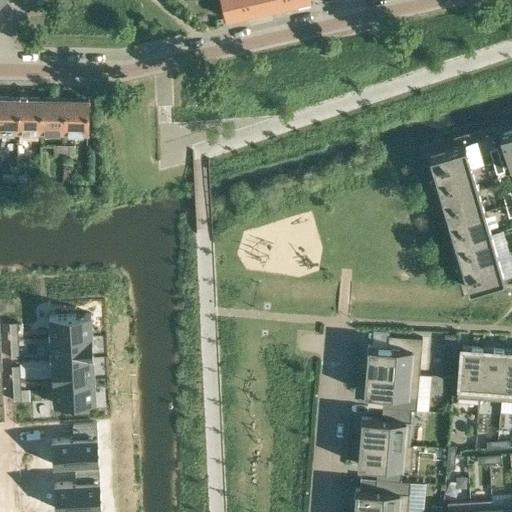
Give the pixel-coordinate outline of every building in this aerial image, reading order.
[(247,12),(244,0),(222,0),(226,17),(247,12)] [(266,0),(244,0),(247,12),(268,7),(266,0)] [(0,96),(0,129),(19,130),(19,97),(0,96)] [(19,97),(19,130),(42,131),(43,97),(19,97)] [(43,97),(42,131),(65,132),(66,98),(43,97)] [(66,98),(65,132),(88,132),(89,99),(66,98)] [(510,169),(511,168),(511,129),(500,133),(510,169)] [(476,168),(489,164),(483,140),(470,143),(476,168)] [(54,156),(64,156),(65,143),(54,143),(54,156)] [(75,143),(65,143),(64,156),(75,156),(75,143)] [(472,166),(465,143),(430,154),(436,177),(472,166)] [(501,158),(497,147),(490,149),(493,160),(501,158)] [(504,170),(501,158),(493,160),(496,172),(504,170)] [(478,188),(472,166),(436,177),(443,199),(478,188)] [(485,210),(478,188),(443,199),(449,221),(485,210)] [(511,202),(511,196),(510,190),(502,193),(506,204),(511,202)] [(491,232),(485,210),(449,221),(456,242),(491,232)] [(497,254),(491,232),(456,242),(462,264),(497,254)] [(504,277),(497,254),(462,264),(469,288),(504,277)] [(92,334),(90,312),(48,314),(50,336),(92,334)] [(10,332),(18,332),(17,320),(9,320),(10,332)] [(456,333),(444,332),(444,340),(456,341),(456,333)] [(93,356),(92,334),(50,336),(51,358),(93,356)] [(387,346),(421,349),(422,337),(388,334),(387,346)] [(10,345),(11,356),(11,357),(19,356),(18,344),(10,344),(10,345)] [(367,345),(365,368),(419,373),(421,349),(387,346),(367,345)] [(457,395),(479,397),(483,347),(460,345),(457,395)] [(479,397),(501,399),(504,349),(484,347),(483,347),(479,397)] [(511,399),(511,349),(504,349),(501,399),(511,399)] [(94,377),(93,356),(51,358),(52,379),(94,377)] [(12,376),(20,375),(19,363),(11,363),(11,367),(12,376)] [(383,394),(417,397),(419,373),(365,368),(363,392),(367,392),(383,394)] [(95,400),(94,377),(52,379),(53,402),(95,400)] [(12,387),(13,388),(13,399),(13,400),(21,399),(21,387),(12,387)] [(416,409),(417,397),(383,394),(382,406),(411,408),(411,409),(416,409)] [(381,418),(410,421),(411,409),(411,408),(382,406),(381,418)] [(408,444),(408,443),(410,421),(381,418),(361,416),(359,440),(408,444)] [(99,461),(96,423),(72,424),(73,430),(73,436),(51,437),(53,463),(99,461)] [(498,439),(498,447),(510,446),(510,438),(498,439)] [(486,448),(498,447),(498,439),(486,440),(486,448)] [(401,467),(401,468),(411,468),(413,444),(408,443),(408,444),(359,440),(357,464),(377,465),(401,467)] [(446,455),(455,456),(456,444),(447,443),(446,455)] [(477,463),(489,462),(488,453),(477,454),(477,463)] [(488,453),(489,462),(501,461),(500,453),(488,453)] [(455,456),(446,455),(446,467),(454,468),(455,456)] [(400,480),(401,468),(401,467),(377,465),(376,478),(400,480)] [(101,505),(99,467),(75,468),(75,474),(76,480),(54,481),(55,507),(101,505)] [(375,490),(409,493),(410,480),(400,480),(376,478),(375,490)] [(355,488),(353,511),(356,511),(406,511),(409,493),(375,490),(355,488)] [(470,511),(492,511),(492,507),(493,507),(492,498),(469,499),(470,511)] [(447,511),(470,511),(469,499),(447,501),(447,511)]
